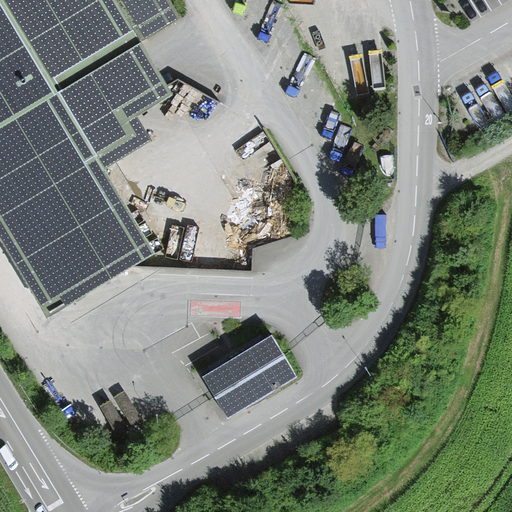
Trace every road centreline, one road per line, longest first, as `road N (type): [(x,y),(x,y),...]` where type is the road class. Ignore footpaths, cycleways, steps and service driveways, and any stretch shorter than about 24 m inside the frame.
road 1 (unknown): [(280,287),(307,277),(329,255),(342,220),(334,172),(215,0)]
road 2 (unknown): [(139,315),(90,329),(68,323),(44,303),(0,233)]
road 3 (unknown): [(231,444),(139,315)]
road 4 (unknown): [(139,315),(212,289),(280,287)]
road 5 (secondary): [(63,511),(0,409)]
